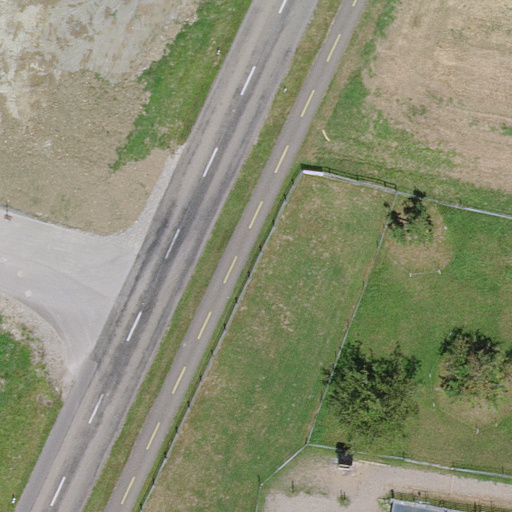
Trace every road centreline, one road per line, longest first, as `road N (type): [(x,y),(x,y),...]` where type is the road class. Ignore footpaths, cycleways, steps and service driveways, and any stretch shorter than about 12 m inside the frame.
road 1 (tertiary): [(52,511),(290,0)]
road 2 (unknown): [(153,301),(0,230)]
